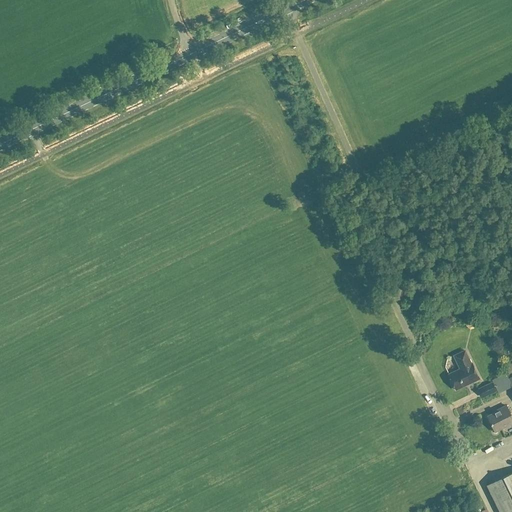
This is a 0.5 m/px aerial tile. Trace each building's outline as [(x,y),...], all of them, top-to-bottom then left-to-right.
[(476,381),(469,368),(466,362),(467,361),(464,355),(453,360),(456,366),(457,366),(460,372),(447,378),(454,391),(476,381)] [(511,376),(508,379),(505,373),(492,380),(499,393),(511,386),(511,376)] [(493,382),(483,387),(479,389),(483,398),(497,391),(493,382)] [(511,422),(511,415),(507,405),(498,409),(499,410),(488,416),(495,431),(511,422)] [(511,511),(511,472),(486,485),(499,511),(511,511)] [(470,496),(478,508),(483,505),(475,492),(470,496)]
